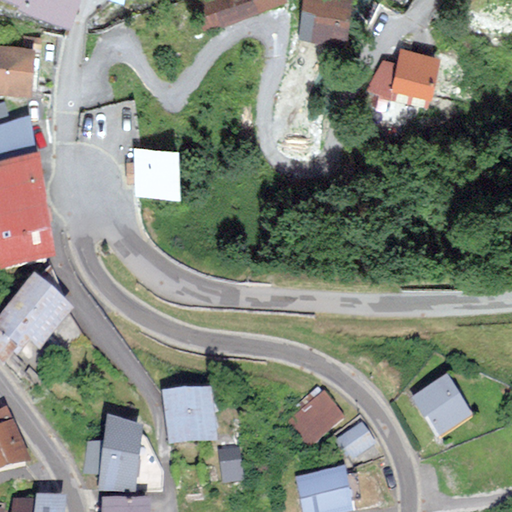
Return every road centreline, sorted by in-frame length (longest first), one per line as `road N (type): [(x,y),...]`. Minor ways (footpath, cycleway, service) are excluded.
road 1 (unclassified): [(439,0),(359,66),(334,154),(311,172),(278,167),(264,151),(263,97),(277,54),(258,29),(230,33),(185,88),(168,96),(151,87),(126,52),(66,79)]
road 2 (tertiary): [(93,217),(79,230),(81,249),(137,316),(176,335),(308,360),(368,401),(403,462),(407,511)]
road 3 (tertiary): [(511,300),(411,307),(223,299),(172,282),(150,268),(114,222),(93,217)]
road 4 (tertiary): [(75,511),(56,466),(0,389)]
road 5 (unclassified): [(66,79),(64,129),(93,217)]
